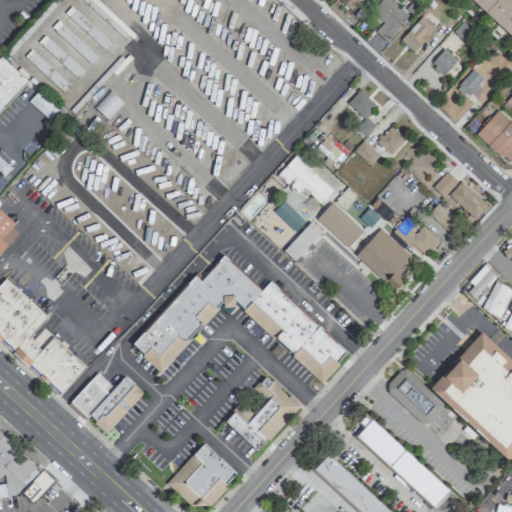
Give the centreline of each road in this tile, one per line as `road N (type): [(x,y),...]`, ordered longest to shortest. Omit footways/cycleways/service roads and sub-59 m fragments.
road 1 (tertiary): [(230,511),(511,205)]
road 2 (residential): [(297,0),(511,195)]
road 3 (primary): [(0,383),(139,511)]
